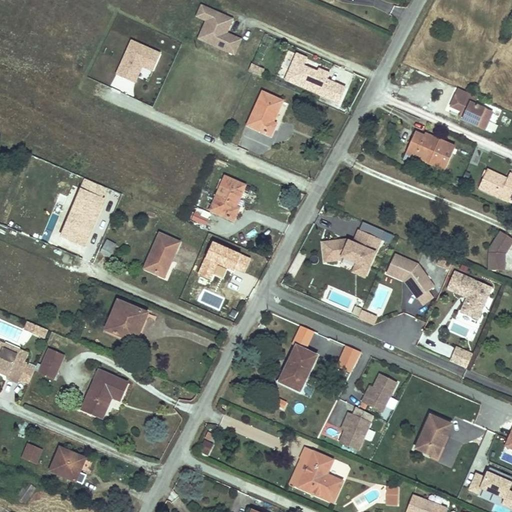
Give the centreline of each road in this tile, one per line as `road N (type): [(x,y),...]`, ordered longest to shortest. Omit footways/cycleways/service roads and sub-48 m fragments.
road 1 (residential): [(419,0),(145,511)]
road 2 (unknown): [(178,451),(308,511)]
